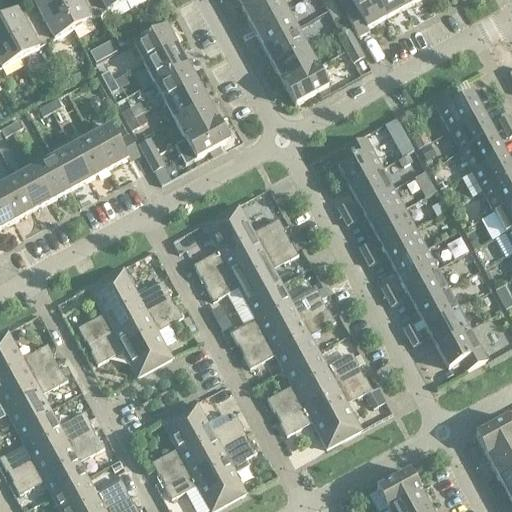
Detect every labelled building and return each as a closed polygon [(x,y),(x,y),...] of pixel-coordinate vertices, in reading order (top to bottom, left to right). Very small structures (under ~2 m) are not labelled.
[(72,33),(54,0),(39,0),(32,4),(36,10),(28,15),(46,47),(72,33)] [(54,0),(72,33),(99,18),(88,0),(54,0)] [(125,4),(122,0),(88,0),(99,18),(125,4)] [(264,0),(235,0),(242,12),(264,0)] [(286,13),(278,0),(264,0),(242,12),(252,31),(286,13)] [(386,20),(374,0),(349,0),(356,13),(346,19),(358,40),(368,34),(367,31),(386,20)] [(405,10),(399,0),(374,0),(386,20),(405,10)] [(399,0),(405,10),(423,0),(399,0)] [(336,10),(331,1),(323,5),(328,14),(336,10)] [(341,19),(336,10),(328,14),(333,24),(341,19)] [(17,12),(10,17),(0,21),(0,25),(20,62),(46,47),(28,15),(21,19),(17,12)] [(296,32),(286,13),(252,31),(263,50),(296,32)] [(149,24),(140,29),(145,39),(154,34),(149,24)] [(0,72),(20,62),(0,25),(0,72)] [(176,48),(166,29),(132,47),(143,67),(176,48)] [(306,51),(296,32),(263,50),(273,69),(306,51)] [(352,39),(348,33),(338,38),(341,45),(352,39)] [(363,60),(352,39),(341,45),(353,66),(363,60)] [(110,44),(90,55),(95,65),(115,54),(110,44)] [(187,67),(176,48),(143,67),(153,86),(187,67)] [(317,70),(306,51),(273,69),(284,88),(317,70)] [(197,86),(187,67),(153,86),(164,105),(197,86)] [(328,90),(317,70),(284,88),(294,108),(328,90)] [(108,74),(100,78),(105,88),(113,83),(108,74)] [(76,77),(68,81),(72,88),(80,84),(76,77)] [(118,92),(113,83),(105,88),(110,97),(118,92)] [(65,85),(58,88),(61,94),(68,90),(65,85)] [(208,105),(197,86),(164,105),(174,124),(208,105)] [(459,102),(453,92),(432,104),(449,135),(482,117),(471,96),(459,102)] [(60,111),(56,103),(47,108),(51,116),(60,111)] [(22,104),(15,108),(18,115),(26,111),(22,104)] [(218,124),(208,105),(174,124),(185,142),(218,124)] [(51,116),(47,108),(38,113),(42,121),(51,116)] [(129,112),(121,116),(126,125),(134,121),(129,112)] [(493,137),(482,117),(449,135),(460,155),(493,137)] [(498,122),(503,131),(511,127),(506,118),(498,122)] [(139,130),(134,121),(126,125),(131,134),(139,130)] [(22,131),(18,123),(9,128),(13,136),(22,131)] [(229,144),(218,124),(185,142),(174,148),(185,168),(229,144)] [(511,138),(511,128),(511,127),(503,131),(508,140),(511,138)] [(13,136),(9,128),(0,133),(4,142),(13,136)] [(118,144),(109,128),(89,139),(108,173),(127,162),(129,165),(139,159),(128,138),(118,144)] [(421,130),(410,136),(418,150),(429,144),(421,130)] [(504,157),(493,137),(460,155),(471,175),(504,157)] [(108,173),(89,139),(70,150),(89,183),(108,173)] [(382,172),(365,141),(344,152),(349,163),(337,169),(348,190),(382,172)] [(149,142),(138,147),(142,154),(152,148),(149,142)] [(405,142),(395,148),(400,159),(411,153),(405,142)] [(164,169),(152,148),(142,154),(153,175),(164,169)] [(427,149),(420,153),(425,162),(432,158),(427,149)] [(89,183),(70,150),(51,160),(70,193),(89,183)] [(408,157),(398,163),(401,170),(412,164),(408,157)] [(511,178),(511,170),(504,157),(471,175),(482,195),(511,178)] [(70,193),(51,160),(32,170),(51,204),(70,193)] [(51,204),(32,170),(14,181),(32,214),(51,204)] [(393,192),(382,172),(348,190),(359,210),(393,192)] [(511,204),(511,178),(482,195),(493,215),(511,204)] [(32,214),(14,181),(0,187),(0,200),(13,224),(32,214)] [(431,188),(421,193),(424,200),(434,194),(431,188)] [(404,212),(393,192),(359,210),(370,230),(404,212)] [(0,231),(13,224),(0,200),(0,231)] [(434,207),(432,211),(436,218),(446,213),(440,203),(434,207)] [(511,231),(511,204),(493,215),(504,235),(511,231)] [(345,207),(337,211),(342,220),(349,216),(345,207)] [(254,238),(238,209),(221,218),(245,263),(287,240),(284,235),(285,234),(278,221),(263,229),(265,232),(254,238)] [(415,232),(404,212),(370,230),(381,250),(415,232)] [(354,225),(349,216),(342,220),(347,229),(354,225)] [(245,263),(221,218),(203,228),(219,257),(208,263),(207,260),(193,268),(200,281),(201,280),(204,286),(245,263)] [(426,252),(415,232),(381,250),(392,270),(426,252)] [(290,246),(287,240),(245,263),(264,297),(281,287),(271,269),(282,263),(284,266),(298,258),(291,245),(290,246)] [(475,242),(469,245),(473,252),(479,248),(475,242)] [(366,247),(359,251),(364,260),(371,256),(366,247)] [(437,272),(426,252),(392,270),(403,291),(437,272)] [(376,265),(371,256),(364,260),(369,269),(376,265)] [(264,297),(245,263),(204,286),(207,291),(206,292),(213,305),(227,297),(226,294),(236,288),(246,306),(264,297)] [(123,272),(105,281),(130,326),(171,304),(168,298),(169,298),(162,285),(148,293),(149,295),(139,301),(123,272)] [(448,292),(437,272),(403,291),(414,311),(448,292)] [(130,326),(105,281),(88,291),(104,320),(93,326),(92,323),(77,331),(84,344),(85,344),(88,349),(130,326)] [(291,305),(281,287),(264,297),(282,331),(324,308),(321,302),(322,302),(315,289),(300,297),(302,300),(291,305)] [(389,287),(381,291),(386,300),(393,296),(389,287)] [(459,312),(448,292),(414,311),(425,331),(459,312)] [(398,305),(393,296),(386,300),(391,309),(398,305)] [(282,331),(264,297),(246,306),(256,325),(245,331),(244,328),(229,335),(237,349),(238,348),(241,353),(282,331)] [(511,308),(511,303),(511,302),(503,307),(506,312),(511,308)] [(174,309),(171,304),(130,326),(154,371),(172,362),(156,332),(166,326),(168,329),(182,321),(175,308),(174,309)] [(327,313),(324,308),(282,331),(300,364),(318,355),(308,337),(319,331),(320,334),(335,326),(328,313),(327,313)] [(217,310),(209,314),(215,324),(225,318),(221,311),(217,310)] [(470,332),(459,312),(425,331),(436,351),(470,332)] [(225,318),(215,324),(220,334),(227,330),(229,325),(225,318)] [(154,371),(130,326),(88,349),(91,355),(90,355),(97,368),(112,360),(110,357),(121,351),(137,381),(154,371)] [(410,327),(403,331),(408,340),(415,336),(410,327)] [(300,364),(282,331),(241,353),(244,359),(243,359),(250,372),(264,365),(262,362),(273,356),(283,374),(300,364)] [(487,363),(470,332),(436,351),(448,371),(460,365),(466,375),(487,363)] [(7,335),(0,339),(0,363),(14,390),(56,367),(53,361),(54,361),(47,348),(32,356),(34,358),(23,364),(7,335)] [(420,345),(415,336),(408,340),(413,349),(420,345)] [(328,373),(318,355),(300,364),(319,398),(361,375),(358,370),(359,369),(351,356),(337,364),(339,367),(328,373)] [(0,397),(14,390),(0,363),(0,397)] [(319,398),(300,364),(283,374),(293,392),(282,398),(281,395),(266,403),(273,416),(274,415),(277,421),(319,398)] [(59,372),(56,367),(14,390),(33,423),(50,414),(40,395),(51,390),(53,392),(67,385),(60,372),(59,372)] [(364,381),(361,375),(319,398),(343,443),(361,433),(345,404),(356,398),(357,401),(372,393),(365,380),(364,381)] [(33,423),(14,390),(0,397),(0,417),(5,415),(15,433),(33,423)] [(343,443),(319,398),(277,421),(280,426),(279,427),(286,440),(301,432),(299,429),(310,423),(326,452),(343,443)] [(212,436),(196,407),(179,416),(204,461),(245,438),(242,433),(243,432),(236,419),(222,427),(223,430),(212,436)] [(60,432),(50,414),(33,423),(51,457),(93,434),(90,429),(91,428),(84,415),(69,423),(71,426),(60,432)] [(204,461),(179,416),(162,426),(178,455),(167,461),(165,458),(151,466),(158,479),(159,479),(162,484),(204,461)] [(511,443),(511,427),(508,420),(475,438),(485,458),(511,443)] [(51,457),(33,423),(15,433),(25,451),(14,457),(13,454),(0,460),(0,464),(5,475),(7,474),(9,480),(51,457)] [(96,439),(93,434),(51,457),(70,491),(87,481),(77,463),(88,457),(89,460),(104,452),(97,439),(96,439)] [(248,444),(245,438),(204,461),(228,506),(245,497),(234,476),(246,469),(243,463),(256,456),(249,443),(248,444)] [(511,467),(511,443),(485,458),(496,476),(511,467)] [(70,491),(51,457),(9,480),(12,485),(11,486),(19,499),(33,491),(31,488),(42,482),(52,500),(70,491)] [(113,458),(103,463),(106,470),(117,464),(113,458)] [(217,511),(228,506),(204,461),(162,484),(165,489),(164,490),(171,503),(185,495),(184,492),(195,486),(207,511),(217,511)] [(119,465),(111,469),(115,475),(122,471),(119,465)] [(511,492),(511,467),(496,476),(506,495),(511,492)] [(420,493),(409,474),(376,492),(387,511),(420,493)] [(97,499),(87,481),(70,491),(81,511),(110,511),(130,501),(127,496),(128,495),(121,482),(106,490),(108,493),(97,499)] [(81,511),(70,491),(52,500),(58,511),(81,511)] [(429,511),(420,493),(387,511),(386,511),(429,511)] [(133,507),(130,501),(110,511),(136,511),(134,506),(133,507)]
